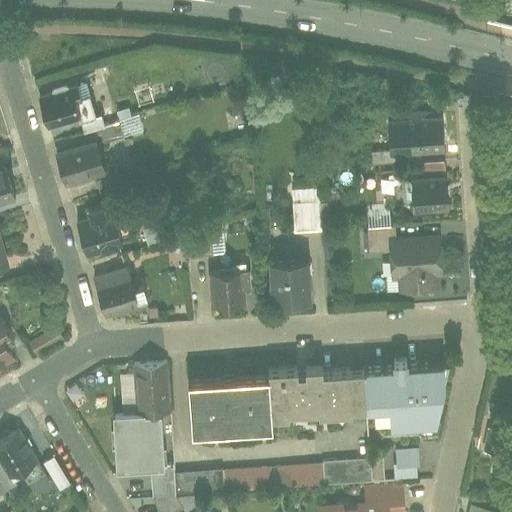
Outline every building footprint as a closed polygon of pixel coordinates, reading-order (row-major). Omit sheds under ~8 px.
[(85,81),(41,95),(50,123),(80,113),(76,101),(90,97),(85,81)] [(444,146),(441,114),(392,119),(395,151),(444,146)] [(105,168),(97,142),(62,153),(67,168),(71,179),(105,168)] [(0,201),(17,196),(6,164),(0,166),(0,201)] [(447,208),(443,176),(412,180),(416,212),(447,208)] [(318,188),(292,189),(294,230),(320,228),(318,188)] [(81,227),(87,250),(121,241),(114,215),(105,217),(102,207),(89,211),(93,224),(81,227)] [(148,244),(171,237),(167,222),(144,229),(148,244)] [(442,271),(441,235),(387,237),(388,278),(398,278),(398,291),(425,290),(425,272),(442,271)] [(304,260),(267,262),(269,305),(306,304),(304,260)] [(235,307),(232,273),(210,275),(213,309),(235,307)] [(139,304),(129,275),(97,286),(107,315),(139,304)] [(16,345),(0,319),(0,366),(15,357),(10,349),(16,345)] [(36,353),(63,337),(56,324),(29,341),(36,353)] [(440,364),(361,370),(364,410),(385,409),(386,426),(432,424),(441,383),(440,364)] [(160,366),(132,367),(136,459),(164,457),(162,413),(160,366)] [(364,410),(361,370),(324,372),(324,367),(306,368),(306,374),(297,375),(297,369),(271,370),(274,422),(291,421),(290,416),(318,414),(319,419),(352,417),(351,411),(364,410)] [(186,383),(189,432),(266,427),(263,379),(186,383)] [(15,432),(0,440),(0,458),(11,477),(34,464),(15,432)] [(394,447),(395,477),(419,475),(418,446),(394,447)] [(315,506),(315,511),(388,511),(388,502),(315,506)]
